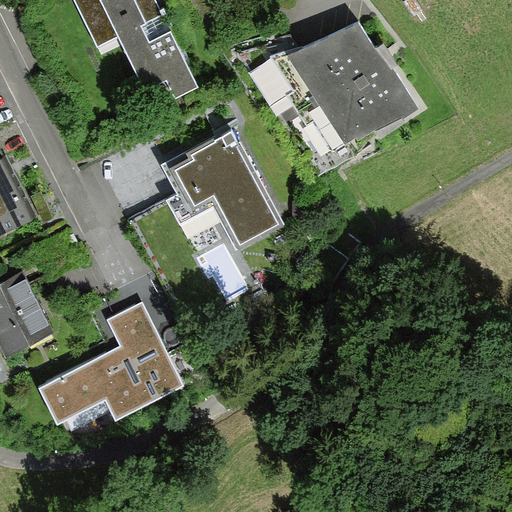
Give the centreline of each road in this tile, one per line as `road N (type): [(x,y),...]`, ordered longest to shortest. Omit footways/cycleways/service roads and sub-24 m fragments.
road 1 (residential): [(0,456),(32,462),(96,447),(263,376),(377,228),(511,154)]
road 2 (residential): [(0,42),(116,271)]
